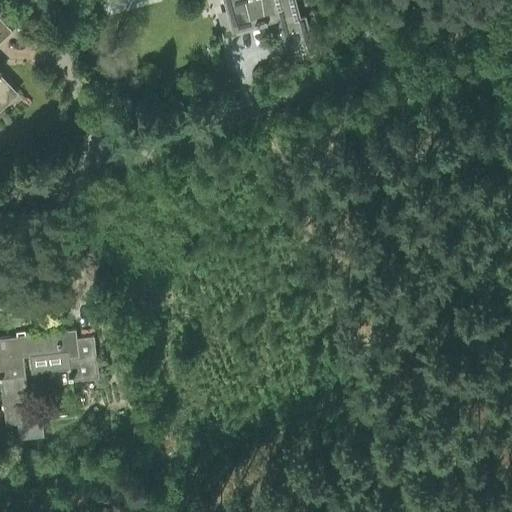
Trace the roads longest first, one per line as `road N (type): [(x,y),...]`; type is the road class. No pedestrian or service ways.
road 1 (unclassified): [(102,163),(380,62),(498,0)]
road 2 (residential): [(102,163),(36,0)]
